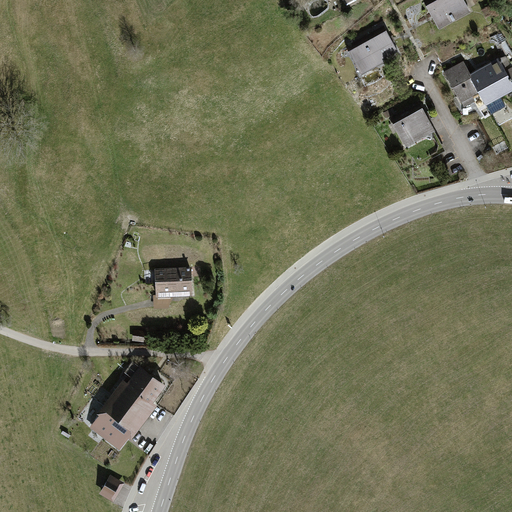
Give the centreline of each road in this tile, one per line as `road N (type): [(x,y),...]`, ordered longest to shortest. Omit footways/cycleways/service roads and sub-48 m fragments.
road 1 (secondary): [(222,365),(271,305),(340,248),(421,208),(478,195)]
road 2 (unclassified): [(222,365),(171,351),(89,352),(0,328)]
road 3 (secondary): [(159,511),(187,431),(222,365)]
road 4 (residential): [(478,195),(477,175),(422,72)]
